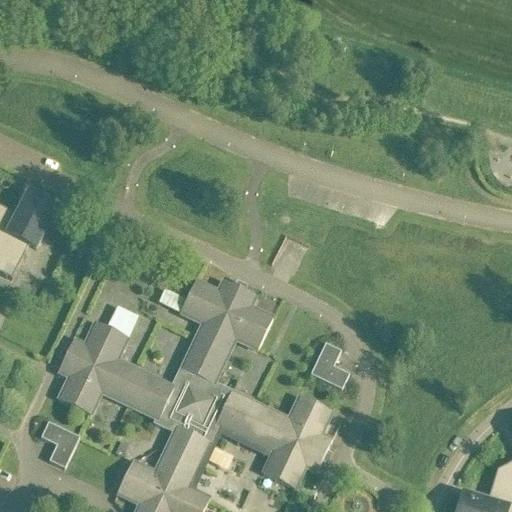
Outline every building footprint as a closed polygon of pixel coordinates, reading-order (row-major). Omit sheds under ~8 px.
[(0,213),(0,280),(11,286),(29,252),(35,255),(56,215),(28,201),(17,222),(0,213)] [(197,444),(205,426),(273,458),(262,481),(294,496),(305,473),(316,479),(331,447),(320,442),(331,419),(299,403),(288,427),(213,391),(234,346),(257,357),(272,325),(249,314),(255,303),(223,288),(218,299),(195,288),(180,320),(203,331),(181,377),(192,382),(184,400),(116,368),(127,345),(95,329),(84,353),(73,347),(58,379),(69,384),(58,407),(90,422),(101,399),(157,426),(155,431),(170,438),(173,433),(176,435),(155,480),(132,469),(117,500),(140,511),(139,511),(206,511),(209,506),(186,495),(208,449),(197,444)] [(341,397),(349,381),(333,373),(341,358),(325,350),(310,382),(341,397)] [(48,428),(40,444),(56,451),(48,467),(64,474),(79,443),(48,428)] [(511,467),(496,475),(511,488),(511,467)] [(511,511),(511,488),(496,475),(486,507),(463,501),(459,511),(511,511)]
